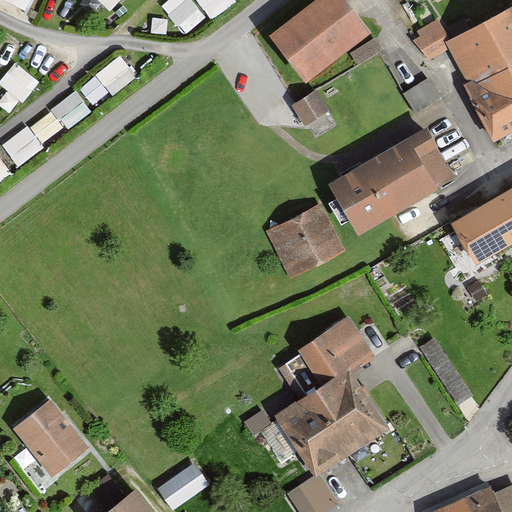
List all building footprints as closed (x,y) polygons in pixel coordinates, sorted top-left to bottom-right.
[(163,0),(189,28),(208,11),(198,0),(163,0)] [(206,0),(215,12),(231,0),(206,0)] [(378,32),(353,0),(322,0),(275,36),(311,83),(378,32)] [(511,10),(452,41),(449,43),(452,47),(473,84),(470,86),(496,135),(511,127),(511,10)] [(452,41),(439,19),(419,31),(422,36),(416,39),(429,61),(452,47),(449,43),(452,41)] [(79,79),(94,100),(137,70),(123,49),(79,79)] [(0,96),(12,107),(40,76),(17,56),(0,74),(0,77),(9,85),(0,95),(0,96)] [(405,87),(416,105),(441,91),(429,72),(405,87)] [(68,123),(92,105),(77,84),(53,103),(68,123)] [(331,111),(318,90),(295,104),(308,125),(331,111)] [(29,120),(3,138),(18,160),(44,142),(29,120)] [(445,148),(433,128),(335,184),(364,236),(445,190),(444,186),(458,179),(441,150),(445,148)] [(0,176),(13,167),(0,149),(0,176)] [(511,248),(511,192),(458,223),(482,265),(511,248)] [(347,250),(323,203),(267,231),(291,279),(347,250)] [(379,358),(352,317),(302,350),(305,354),(281,369),(302,402),(351,370),(354,374),(379,358)] [(435,332),(422,341),(459,395),(472,386),(435,332)] [(391,430),(354,374),(351,370),(302,402),(279,417),(317,476),(319,478),(322,476),(391,430)] [(92,449),(54,400),(16,429),(55,478),(92,449)] [(207,486),(194,467),(161,490),(174,508),(207,486)] [(319,478),(317,476),(289,494),(300,511),(327,511),(340,504),(322,476),(319,478)] [(505,511),(495,488),(440,511),(505,511)] [(148,511),(135,495),(112,511),(148,511)]
